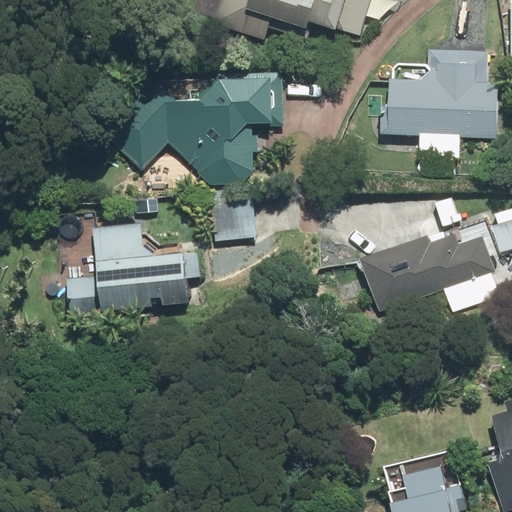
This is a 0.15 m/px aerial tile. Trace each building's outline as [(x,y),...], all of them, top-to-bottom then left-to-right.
[(365,38),(376,0),(225,0),(217,26),(269,42),(273,30),(312,42),(315,31),(317,32),(320,24),(365,38)] [(319,44),(336,43),(335,34),(319,35),(319,44)] [(491,81),(492,49),(430,48),(429,79),(397,78),(396,105),(387,104),(386,133),(424,134),(423,155),(461,157),(462,135),(501,137),(503,82),(491,81)] [(247,186),(259,173),(258,128),(289,127),(287,75),(224,76),(200,102),(185,102),(159,78),(106,134),(147,173),(174,144),(203,171),(201,173),(215,187),(247,186)] [(258,196),(217,201),(222,244),(263,239),(258,196)] [(152,248),(150,226),(101,230),(104,268),(106,267),(107,278),(73,280),(75,316),(200,307),(197,280),(207,280),(205,257),(165,260),(152,248)] [(464,246),(461,235),(436,244),(434,238),(364,262),(381,312),(445,291),(447,299),(455,296),(456,300),(498,286),(494,274),(499,273),(487,238),(464,246)] [(511,404),(511,405),(511,413),(498,418),(510,460),(492,465),(505,511),(507,511),(511,510),(511,404)] [(462,511),(468,509),(463,485),(451,487),(446,466),(408,475),(414,500),(397,504),(399,511),(462,511)]
